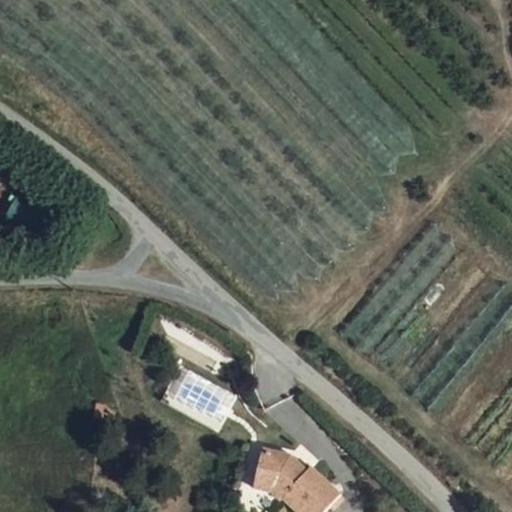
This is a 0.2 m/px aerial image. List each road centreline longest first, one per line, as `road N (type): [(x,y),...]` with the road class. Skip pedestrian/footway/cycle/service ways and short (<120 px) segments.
road 1 (unclassified): [(232,308),(454,511)]
road 2 (unclassified): [(0,121),(147,240)]
